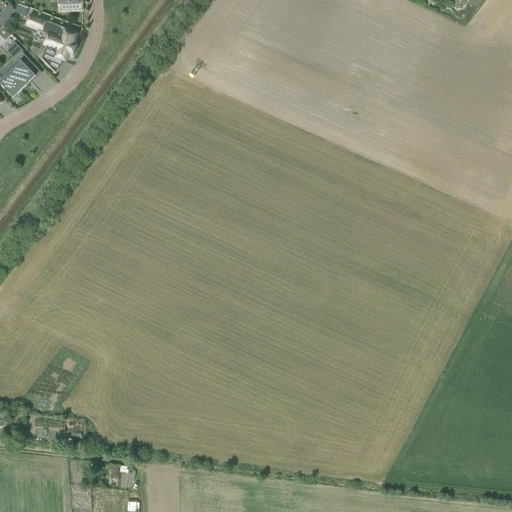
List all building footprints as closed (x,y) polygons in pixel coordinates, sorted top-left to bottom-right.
[(60,0),(61,12),(82,11),(81,0),(60,0)] [(23,6),(18,3),(16,8),(14,13),(20,15),(25,17),(27,12),(29,8),(23,6)] [(0,25),(1,26),(12,19),(7,12),(0,16),(0,25)] [(45,46),(41,59),(42,60),(43,59),(45,62),(45,63),(48,66),(55,59),(65,62),(68,55),(72,57),(77,44),(74,43),(78,33),(30,15),(26,25),(47,33),(42,45),(45,46)] [(0,46),(11,36),(3,28),(0,30),(0,46)] [(6,75),(0,80),(0,84),(13,98),(27,84),(35,77),(28,69),(33,64),(20,50),(21,49),(15,43),(6,52),(13,60),(2,71),(6,75)] [(129,473),(129,465),(121,465),(120,472),(129,473)] [(138,511),(138,503),(136,503),(136,501),(128,501),(127,511),(135,511),(138,511)]
